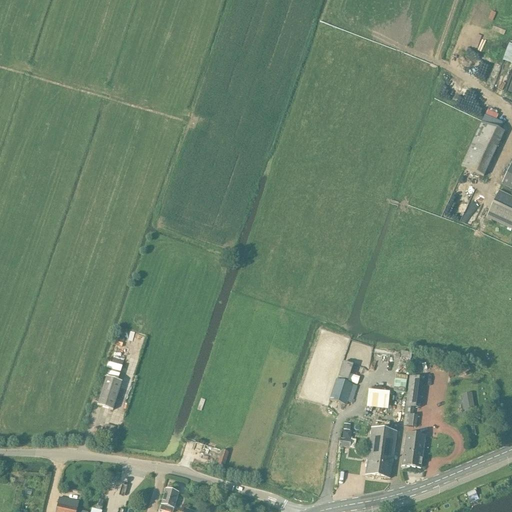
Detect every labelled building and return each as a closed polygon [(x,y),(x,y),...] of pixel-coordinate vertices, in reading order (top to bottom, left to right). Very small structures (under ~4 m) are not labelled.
[(483,177),(504,133),(481,122),(460,166),(483,177)] [(511,189),(511,163),(501,184),(511,189)] [(511,197),(498,191),(486,218),(511,230),(511,197)] [(419,409),(422,379),(409,377),(405,407),(419,409)] [(112,411),(121,382),(106,378),(97,406),(112,411)] [(345,406),(352,385),(335,380),(329,400),(345,406)] [(471,393),(461,395),(462,402),(472,400),(471,393)] [(405,415),(403,426),(415,428),(417,417),(405,415)] [(372,429),(367,464),(366,476),(390,479),(396,433),(372,429)] [(420,469),(425,437),(405,434),(401,466),(420,469)] [(350,440),(339,439),(338,447),(349,448),(350,440)] [(224,468),(228,453),(221,451),(217,466),(224,468)] [(173,509),(178,494),(165,490),(160,506),(161,506),(159,511),(163,511),(172,511),(173,509)] [(76,511),(79,502),(59,498),(55,511),(76,511)]
